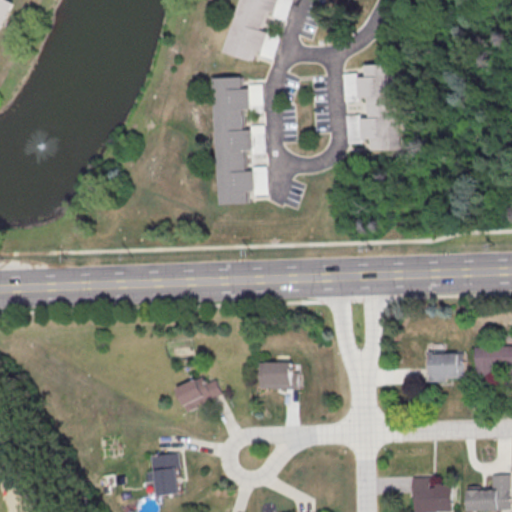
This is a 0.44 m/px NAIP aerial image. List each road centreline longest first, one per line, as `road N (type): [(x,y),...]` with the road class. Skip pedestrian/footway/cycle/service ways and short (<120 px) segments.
road 1 (secondary): [(511,267),(11,287)]
road 2 (residential): [(511,427),(322,434),(277,440),(250,458)]
road 3 (residential): [(362,432),(379,416),(374,273)]
road 4 (residential): [(340,275),(345,417),(362,432)]
